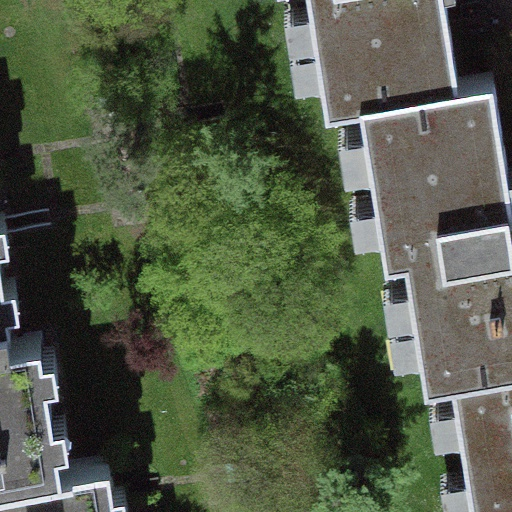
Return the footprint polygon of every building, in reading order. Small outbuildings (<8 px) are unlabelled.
[(310,0),(326,100),(493,74),(493,70),(458,76),(445,0),(310,0)] [(511,203),(511,192),(493,74),(326,100),(326,104),(361,98),(385,252),(406,249),(425,372),(511,357),(511,216),(511,214),(510,204),(511,203)] [(0,474),(61,465),(61,463),(40,332),(10,337),(8,324),(11,324),(0,255),(0,474)] [(511,357),(425,372),(425,375),(452,371),(474,511),(511,505),(511,357)] [(61,463),(61,465),(0,474),(0,511),(117,511),(108,455),(61,463)]
